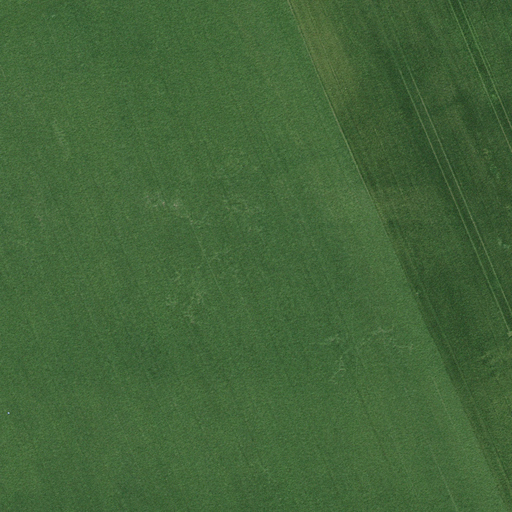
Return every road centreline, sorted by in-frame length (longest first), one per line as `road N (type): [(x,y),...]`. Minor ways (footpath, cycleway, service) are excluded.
road 1 (motorway): [(0,469),(511,457)]
road 2 (motorway): [(511,405),(0,416)]
